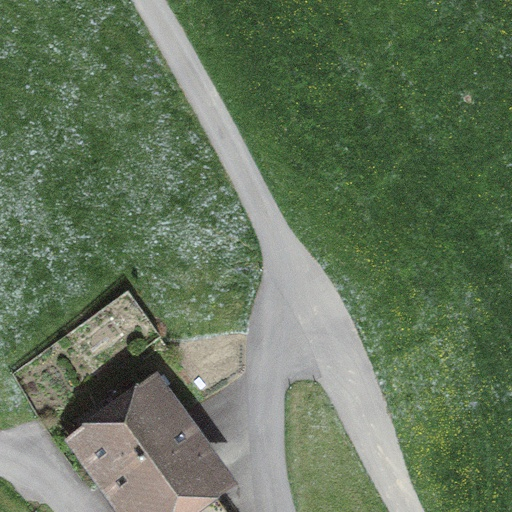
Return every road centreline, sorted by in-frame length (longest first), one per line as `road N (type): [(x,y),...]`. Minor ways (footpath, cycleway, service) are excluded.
road 1 (track): [(410,511),(338,366),(298,308),(218,117),(147,0)]
road 2 (track): [(277,511),(267,378),(298,308)]
